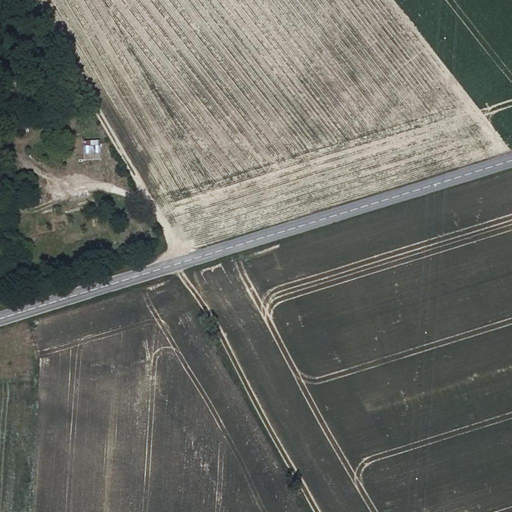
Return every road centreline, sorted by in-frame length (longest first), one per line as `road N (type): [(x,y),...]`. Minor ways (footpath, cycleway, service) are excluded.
road 1 (track): [(323,511),(37,0)]
road 2 (tertiary): [(511,159),(0,317)]
